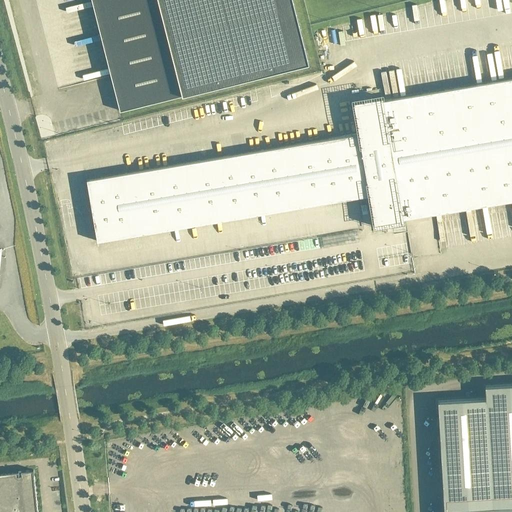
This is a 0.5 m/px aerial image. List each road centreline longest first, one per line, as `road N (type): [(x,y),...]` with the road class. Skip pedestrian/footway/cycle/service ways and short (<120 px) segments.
road 1 (unclassified): [(81,511),(0,77)]
road 2 (unknown): [(355,225),(346,220),(93,259),(81,246),(70,160)]
road 3 (unknown): [(31,0),(52,94),(102,106)]
